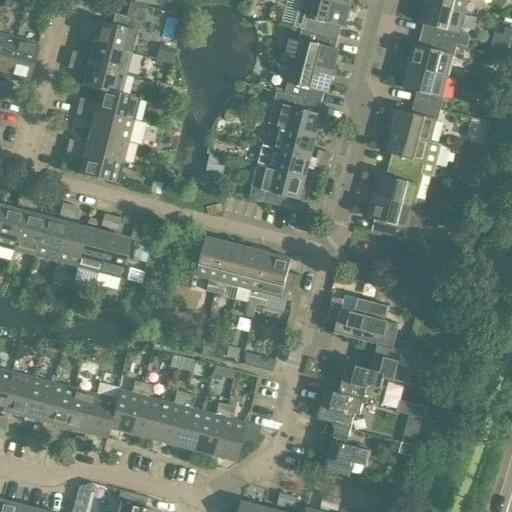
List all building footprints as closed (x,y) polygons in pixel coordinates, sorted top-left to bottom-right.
[(351,7),(322,0),(300,0),(294,27),(302,29),(329,36),(339,38),(341,28),(345,29),(351,7)] [(426,0),(426,2),(464,12),(467,0),(426,0)] [(459,32),(464,12),(426,2),(420,23),(424,24),(421,35),(431,38),(457,45),(457,46),(469,49),(471,39),(468,34),(459,32)] [(144,7),(130,3),(126,18),(140,22),(144,7)] [(126,18),(114,15),(111,26),(98,22),(92,44),(131,53),(136,33),(137,34),(140,22),(126,18)] [(336,50),(339,38),(329,36),(302,29),(299,41),(300,42),(295,62),(334,72),(339,51),(336,50)] [(0,75),(6,77),(16,39),(0,34),(0,75)] [(454,58),(457,46),(457,45),(431,38),(421,35),(418,46),(414,45),(409,67),(447,77),(453,57),(454,58)] [(38,45),(16,39),(6,77),(28,83),(38,45)] [(125,74),(131,53),(92,44),(87,65),(125,74)] [(71,51),(69,60),(81,63),(83,55),(71,51)] [(79,72),(81,63),(69,60),(67,68),(79,72)] [(328,93),(334,72),(295,62),(290,83),(288,82),(285,93),(312,100),(322,102),(324,92),(328,93)] [(120,95),(125,74),(87,65),(81,87),(82,87),(99,91),(100,91),(120,95)] [(442,98),(447,77),(409,67),(403,89),(417,93),(414,102),(440,109),(443,98),(442,98)] [(12,85),(5,83),(1,95),(9,97),(12,85)] [(139,100),(120,95),(100,91),(99,91),(96,103),(79,98),(77,107),(133,121),(139,100)] [(285,93),(277,91),(268,125),(277,128),(317,138),(322,116),(318,115),(322,102),(312,100),(285,93)] [(437,122),(440,109),(414,102),(411,114),(397,110),(392,132),(430,142),(436,122),(437,122)] [(128,142),(133,121),(77,107),(75,115),(92,120),(89,132),(128,142)] [(311,158),(317,138),(277,128),(272,148),(311,158)] [(122,163),(128,142),(89,132),(86,145),(68,140),(66,149),(122,163)] [(440,145),(430,142),(392,132),(386,154),(392,155),(389,166),(423,175),(432,177),(440,145)] [(317,159),(311,158),(272,148),(263,146),(257,167),(267,169),(306,179),(309,169),(315,170),(315,168),(317,159)] [(117,185),(122,163),(66,149),(64,158),(81,162),(78,175),(117,185)] [(320,152),(317,159),(329,162),(331,155),(320,152)] [(326,171),(329,162),(317,159),(315,168),(326,171)] [(420,187),(423,175),(389,166),(386,177),(380,175),(375,197),(422,210),(424,202),(415,199),(419,187),(420,187)] [(300,201),(306,179),(267,169),(257,167),(249,199),(284,208),(286,197),(300,201)] [(26,207),(29,195),(20,193),(17,205),(26,207)] [(37,198),(29,195),(26,207),(34,209),(37,198)] [(422,210),(375,197),(369,218),(375,220),(372,231),(406,240),(407,238),(422,229),(417,221),(418,217),(420,218),(422,210)] [(67,217),(70,206),(62,204),(59,215),(67,217)] [(79,208),(70,206),(67,217),(76,220),(79,208)] [(0,216),(0,257),(11,261),(13,251),(24,212),(3,207),(0,216)] [(34,256),(45,218),(24,212),(13,251),(34,256)] [(109,228),(112,217),(104,215),(101,226),(109,228)] [(120,219),(112,217),(109,228),(117,230),(120,219)] [(55,262),(66,223),(45,218),(34,256),(55,262)] [(311,221),(300,218),(297,230),(308,233),(311,221)] [(76,267),(87,229),(66,223),(55,262),(76,267)] [(97,273),(107,234),(87,229),(76,267),(97,273)] [(129,240),(107,234),(97,273),(119,278),(129,240)] [(216,294),(229,243),(206,238),(196,276),(210,279),(206,292),(216,294)] [(240,287),(250,249),(229,243),(216,294),(223,296),(227,284),(240,287)] [(258,305),(271,254),(250,249),(240,287),(252,290),(248,303),(258,305)] [(291,260),(271,254),(258,305),(265,307),(268,295),(281,298),(280,299),(292,302),(299,276),(288,273),(291,260)] [(354,313),(357,299),(344,296),(343,301),(341,310),(354,313)] [(368,327),(374,303),(357,299),(354,313),(341,310),(343,301),(331,297),(325,322),(335,325),(333,334),(349,338),(349,337),(360,340),(363,326),(368,327)] [(388,307),(374,303),(368,327),(363,326),(360,340),(377,344),(376,347),(378,345),(393,349),(395,340),(399,325),(385,321),(388,307)] [(385,373),(384,378),(408,385),(413,365),(405,357),(408,343),(395,340),(393,349),(378,345),(376,347),(373,360),(375,361),(372,370),(385,373)] [(362,364),(349,360),(344,379),(342,378),(338,393),(363,400),(362,404),(376,407),(384,378),(385,373),(372,370),(362,367),(362,364)] [(0,412),(1,412),(12,373),(0,370),(0,412)] [(23,418),(33,379),(12,373),(1,412),(23,418)] [(43,423),(53,384),(33,379),(23,418),(43,423)] [(128,435),(142,384),(134,382),(130,394),(116,391),(114,400),(115,400),(108,430),(128,435)] [(63,428),(73,389),(53,384),(43,423),(63,428)] [(149,440),(159,402),(147,399),(150,386),(142,384),(128,435),(149,440)] [(84,434),(94,394),(73,389),(63,428),(84,434)] [(170,446),(183,395),(174,393),(171,405),(159,402),(149,440),(170,446)] [(362,404),(363,400),(338,393),(337,397),(323,394),(316,420),(326,423),(323,432),(348,439),(355,414),(359,416),(362,404)] [(115,400),(114,400),(94,394),(84,434),(105,439),(108,430),(115,400)] [(191,451),(201,413),(188,409),(191,397),(183,395),(170,446),(191,451)] [(212,456),(225,406),(216,404),(213,416),(201,413),(191,451),(212,456)] [(419,405),(416,416),(426,419),(429,407),(419,405)] [(234,462),(240,439),(244,424),(231,420),(234,408),(225,406),(212,456),(234,462)] [(258,427),(244,424),(240,439),(254,442),(258,427)] [(38,440),(42,428),(32,425),(29,437),(38,440)] [(49,430),(42,428),(38,440),(46,442),(49,430)] [(347,445),(348,439),(323,432),(320,447),(329,450),(324,471),(348,477),(352,463),(366,467),(370,451),(347,445)] [(406,433),(404,442),(416,445),(419,436),(406,433)] [(79,450),(82,438),(74,436),(71,448),(79,450)] [(91,440),(82,438),(79,450),(88,452),(91,440)] [(117,503),(114,511),(155,511),(142,508),(145,498),(118,491),(115,503),(117,503)] [(285,508),(288,496),(279,494),(276,505),(285,508)] [(328,511),(329,509),(332,497),(323,495),(318,511),(316,511),(306,509),(305,511),(328,511)] [(297,498),(288,496),(285,508),(293,510),(297,498)] [(332,497),(329,509),(337,511),(340,499),(332,497)] [(19,511),(21,506),(0,501),(0,500),(0,511),(19,511)] [(260,511),(262,507),(240,502),(237,511),(260,511)] [(83,511),(85,506),(73,503),(70,511),(83,511)]
